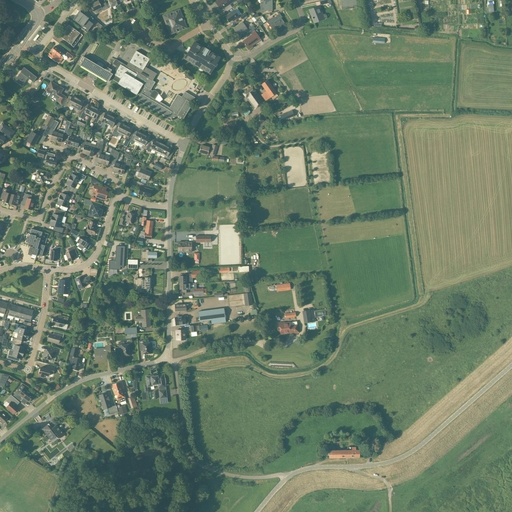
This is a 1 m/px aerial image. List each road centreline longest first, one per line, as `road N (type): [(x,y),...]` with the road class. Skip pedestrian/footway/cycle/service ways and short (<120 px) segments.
road 1 (track): [(224,77),(235,83),(256,138),(270,146),(305,143),(343,332)]
road 2 (unclassified): [(287,476),(386,463),(414,450),(511,365)]
road 3 (track): [(422,301),(397,116),(447,115)]
road 4 (unclassified): [(287,476),(241,477),(192,462),(174,365),(164,356)]
road 5 (track): [(174,367),(304,374),(331,358),(343,332)]
road 6 (unclassified): [(0,440),(76,383),(164,356)]
road 7 (residential): [(184,144),(36,54)]
road 8 (unclassified): [(164,356),(169,206)]
road 9 (residential): [(47,269),(27,370),(0,362)]
